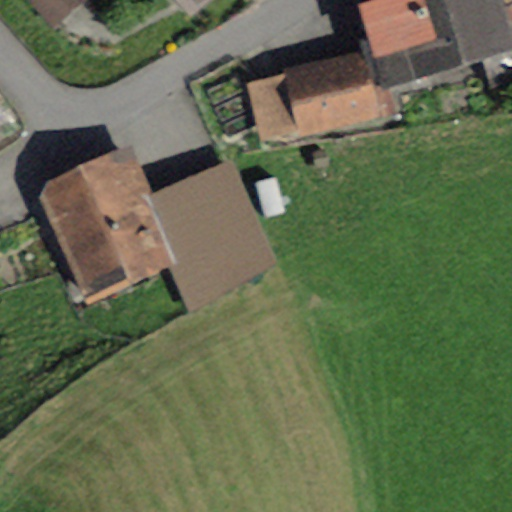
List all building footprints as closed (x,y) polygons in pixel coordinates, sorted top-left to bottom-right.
[(33,0),(47,15),(63,0),(33,0)] [(375,0),(396,71),(478,46),(490,86),(511,80),(511,52),(496,0),(477,0),(471,2),(470,0),(375,0)] [(511,0),(502,0),(511,23),(511,0)] [(278,80),(290,132),(367,113),(354,62),(278,80)] [(195,307),(269,265),(224,165),(149,198),(131,157),(41,197),(84,293),(153,262),(157,269),(174,262),(195,307)]
